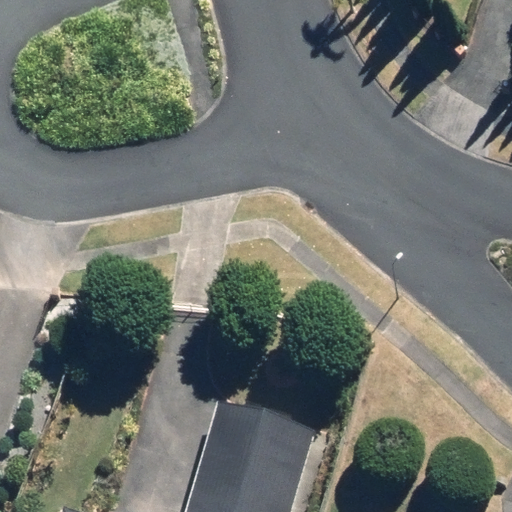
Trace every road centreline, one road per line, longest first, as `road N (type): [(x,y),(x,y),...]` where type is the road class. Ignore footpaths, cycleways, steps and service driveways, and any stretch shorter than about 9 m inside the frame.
road 1 (residential): [(0,155),(11,180),(88,190),(282,150),(344,123)]
road 2 (residential): [(511,336),(383,180)]
road 3 (residential): [(275,0),(285,37),(344,123)]
road 4 (residential): [(383,180),(511,207)]
